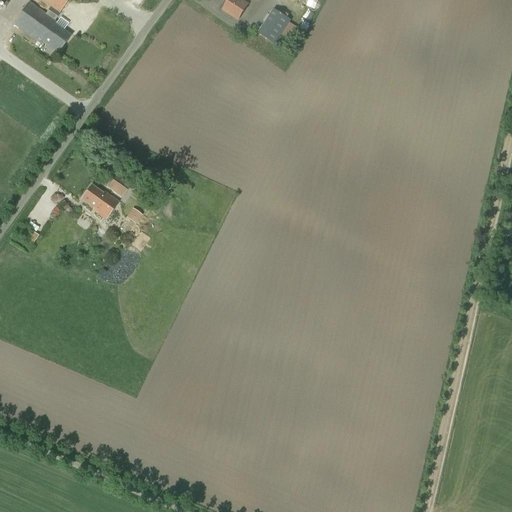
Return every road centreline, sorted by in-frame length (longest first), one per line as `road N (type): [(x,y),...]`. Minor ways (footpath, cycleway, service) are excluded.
road 1 (track): [(426,511),(511,131)]
road 2 (unclassified): [(0,232),(167,0)]
road 3 (unclassified): [(184,511),(0,431)]
